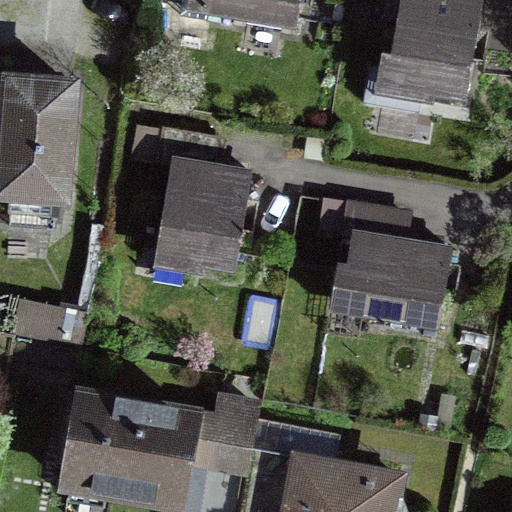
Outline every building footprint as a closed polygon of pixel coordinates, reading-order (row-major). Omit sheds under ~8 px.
[(213,25),(301,42),(308,0),(193,0),(192,7),(216,12),(213,25)] [(389,61),(382,105),(472,118),(488,12),(410,1),(401,63),(389,61)] [(14,83),(1,213),(79,221),(92,90),(14,83)] [(258,187),(177,173),(158,282),(208,291),(210,281),(241,287),(258,187)] [(457,259),(354,245),(343,324),(447,338),(457,259)] [(84,402),(67,502),(122,511),(197,511),(213,424),(84,402)] [(297,459),(287,511),(406,511),(412,480),(297,459)]
